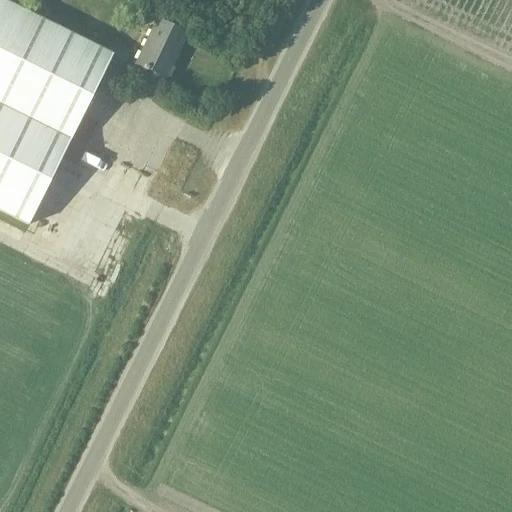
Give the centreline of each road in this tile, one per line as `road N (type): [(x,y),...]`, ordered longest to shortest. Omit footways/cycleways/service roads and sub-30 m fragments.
road 1 (unclassified): [(66,511),(320,0)]
road 2 (track): [(139,505),(391,5)]
road 3 (track): [(0,232),(74,268),(112,192),(203,236)]
road 4 (track): [(0,506),(91,311)]
road 5 (track): [(511,64),(379,0)]
